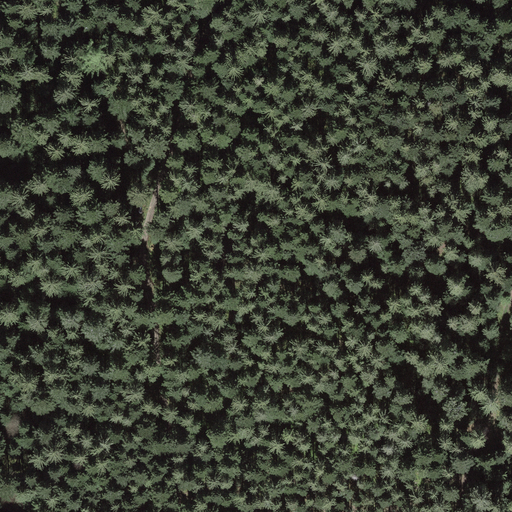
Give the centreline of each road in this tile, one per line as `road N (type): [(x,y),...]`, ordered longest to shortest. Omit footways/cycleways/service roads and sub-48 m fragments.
road 1 (track): [(175,511),(140,234)]
road 2 (track): [(8,0),(18,52),(140,234)]
road 3 (track): [(140,234),(207,19),(227,0)]
road 4 (track): [(472,511),(473,463),(511,287)]
